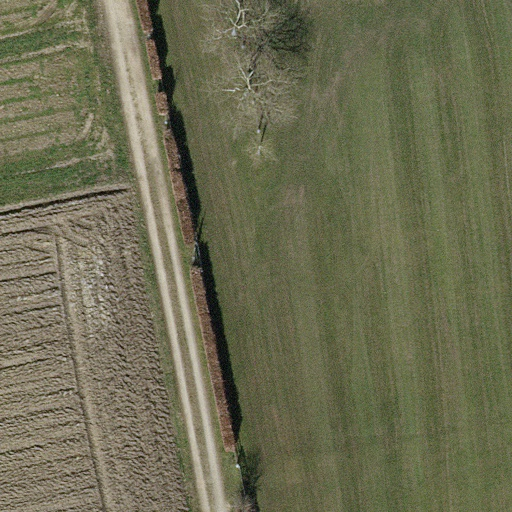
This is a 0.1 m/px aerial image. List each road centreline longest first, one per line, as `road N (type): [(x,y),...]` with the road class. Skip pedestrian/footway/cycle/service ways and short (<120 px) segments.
road 1 (track): [(228,511),(127,0)]
road 2 (track): [(227,504),(511,455)]
